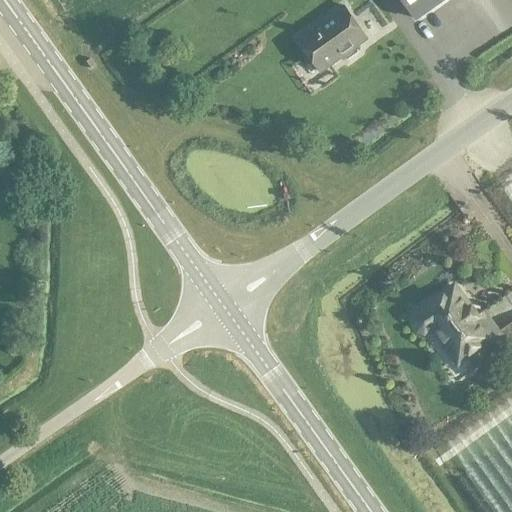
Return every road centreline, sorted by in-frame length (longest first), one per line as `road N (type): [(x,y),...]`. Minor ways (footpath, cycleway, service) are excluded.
road 1 (secondary): [(221,307),(5,0)]
road 2 (unclassified): [(221,307),(511,101)]
road 3 (unclassified): [(0,462),(221,307)]
road 4 (secondary): [(368,511),(221,307)]
